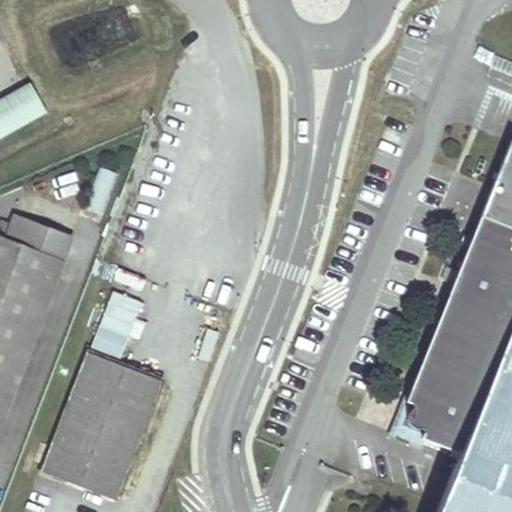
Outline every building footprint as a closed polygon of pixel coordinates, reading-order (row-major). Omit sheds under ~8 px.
[(0,138),(49,111),(33,83),(0,102),(0,138)] [(511,144),(500,140),(383,423),(443,445),(497,308),(511,271),(511,144)] [(99,221),(118,174),(99,167),(82,214),(99,221)] [(6,242),(0,239),(0,427),(71,239),(14,218),(6,242)] [(511,271),(497,308),(511,314),(511,271)] [(118,362),(143,301),(114,289),(89,351),(118,362)] [(511,511),(511,314),(497,308),(443,445),(416,511),(511,511)] [(114,498),(161,380),(118,362),(89,351),(42,470),(114,498)]
